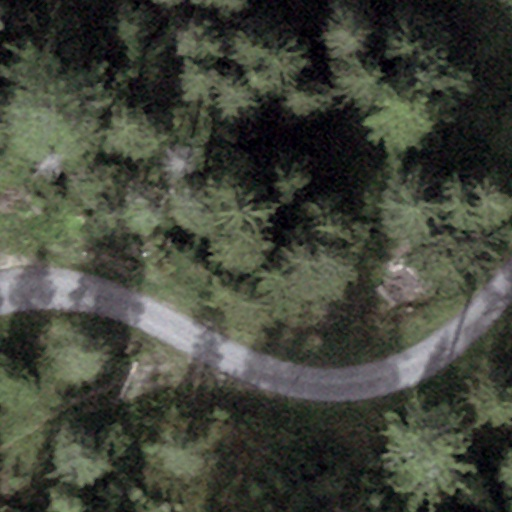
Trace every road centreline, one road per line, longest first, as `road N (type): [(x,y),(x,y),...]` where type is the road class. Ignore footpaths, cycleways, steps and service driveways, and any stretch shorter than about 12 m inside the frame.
road 1 (track): [(511,270),(453,332),(403,367),(350,384),(303,383),(74,291),(0,295)]
road 2 (track): [(227,353),(136,381),(0,464)]
